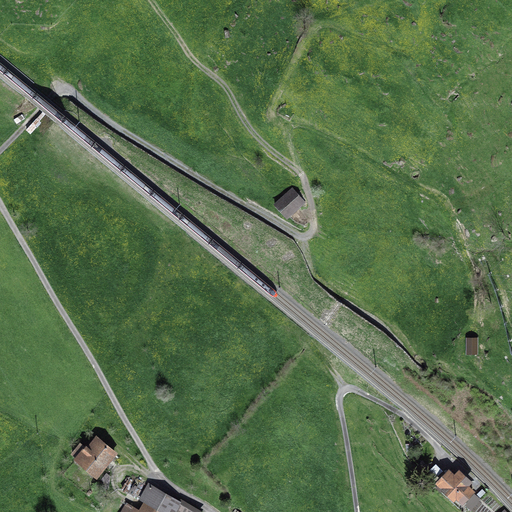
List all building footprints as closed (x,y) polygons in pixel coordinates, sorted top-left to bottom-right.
[(293,189),(275,203),(286,217),(304,203),(293,189)] [(476,353),(477,340),(468,339),(468,353),(476,353)] [(115,454),(97,438),(88,449),(84,446),(75,456),(77,458),(76,459),(96,476),(115,454)] [(439,476),(434,471),(426,479),(431,484),(439,476)] [(455,478),(449,473),(439,484),(454,498),(457,495),(463,501),(472,492),(465,486),(469,482),(459,473),(455,478)] [(194,511),(147,484),(139,498),(145,502),(139,511),(127,504),(122,511),(194,511)] [(467,508),(471,511),(474,511),(484,502),(477,496),(467,508)]
